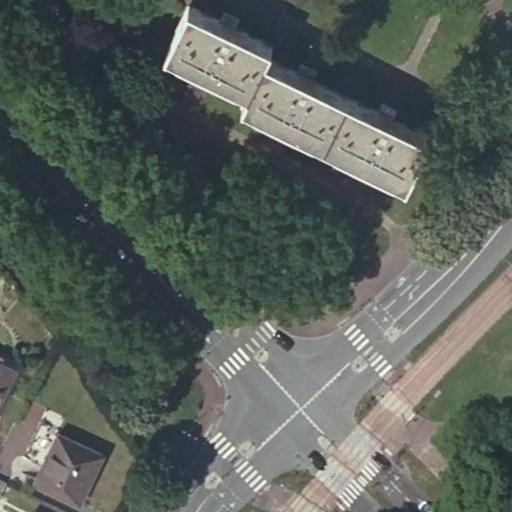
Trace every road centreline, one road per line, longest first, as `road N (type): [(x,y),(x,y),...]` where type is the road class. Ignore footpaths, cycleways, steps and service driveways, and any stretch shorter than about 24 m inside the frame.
road 1 (tertiary): [(252,317),(0,60)]
road 2 (tertiary): [(0,134),(207,352)]
road 3 (tertiary): [(330,372),(453,262)]
road 4 (tertiary): [(453,262),(303,327)]
road 5 (tertiary): [(423,511),(353,440),(330,389)]
